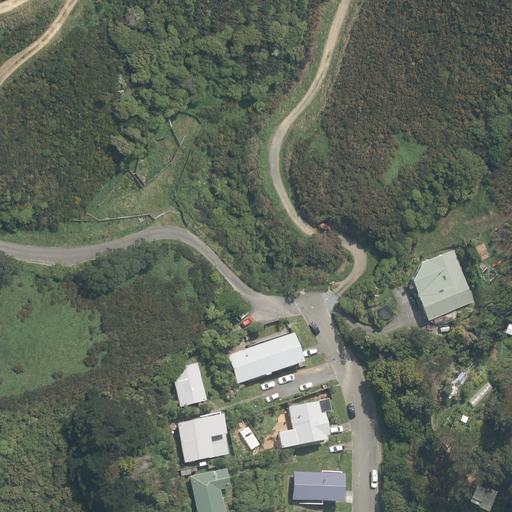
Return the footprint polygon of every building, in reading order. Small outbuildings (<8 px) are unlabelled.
[(131,173),(141,186),(155,175),(146,162),(131,173)] [(424,319),(471,301),(452,249),(421,262),(408,284),(421,317),(423,316),(424,319)] [(225,355),(235,386),(301,364),(291,334),(225,355)] [(166,372),(176,410),(201,404),(192,366),(166,372)] [(472,384),(462,373),(450,385),(459,395),(472,384)] [(485,380),(466,400),(476,410),(495,389),(485,380)] [(277,434),(280,449),(322,441),(321,437),(325,437),(321,414),(327,412),(325,400),(286,408),(291,431),(277,434)] [(222,434),(218,416),(175,425),(182,464),(210,458),(227,455),(223,434),(222,434)] [(187,477),(194,511),(220,511),(216,491),(227,489),(223,469),(187,477)] [(290,499),(338,502),(340,475),(292,472),(290,499)] [(480,480),(468,501),(487,511),(490,511),(501,492),(480,480)]
